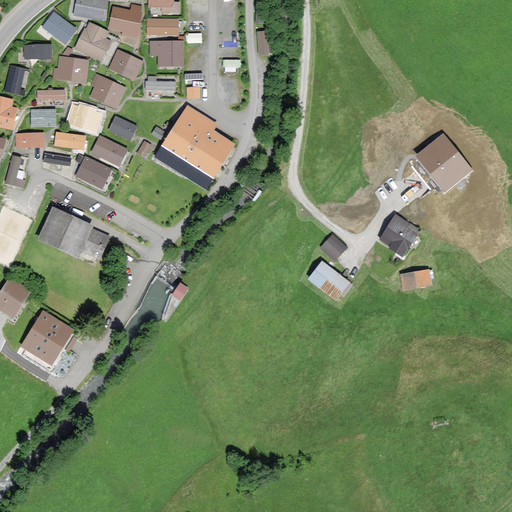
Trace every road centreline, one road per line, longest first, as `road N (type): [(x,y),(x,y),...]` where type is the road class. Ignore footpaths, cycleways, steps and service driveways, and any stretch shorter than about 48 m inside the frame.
road 1 (residential): [(358,255),(294,185),(306,0)]
road 2 (residential): [(171,236),(69,386),(39,375),(0,341)]
road 3 (residential): [(171,236),(217,187),(245,138),(253,103),(250,0)]
road 4 (residential): [(24,201),(35,180),(53,177),(171,236)]
